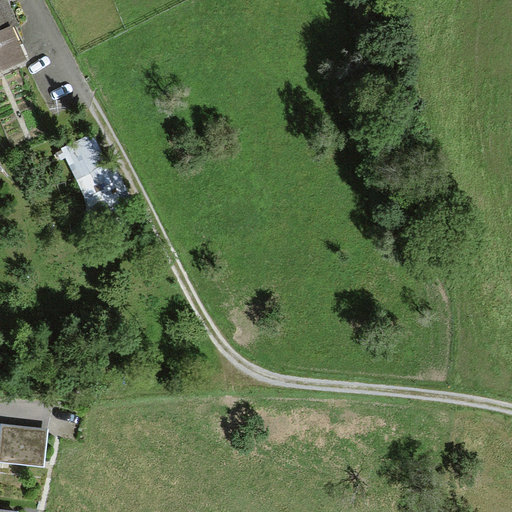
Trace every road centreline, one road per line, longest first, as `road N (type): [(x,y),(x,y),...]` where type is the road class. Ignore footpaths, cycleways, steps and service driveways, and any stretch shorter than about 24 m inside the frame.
road 1 (track): [(94,106),(211,329),(243,364),(273,381)]
road 2 (track): [(273,381),(511,409)]
road 3 (residential): [(94,106),(37,0)]
